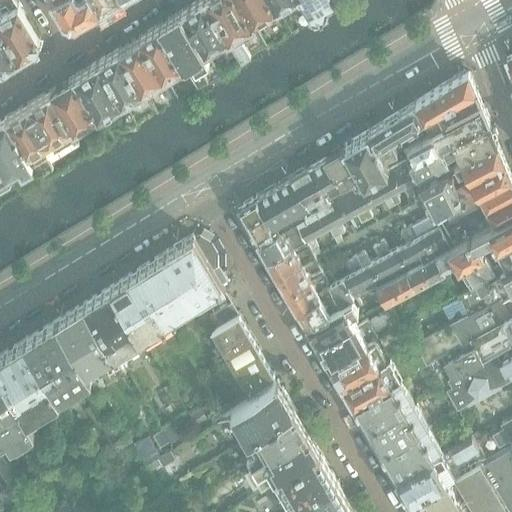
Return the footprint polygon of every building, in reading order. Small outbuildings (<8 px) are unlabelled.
[(39,35),(18,0),(4,0),(0,2),(0,19),(22,56),(37,46),(40,36),(39,34),(39,35)] [(100,8),(95,0),(58,0),(55,3),(65,20),(76,23),(78,21),(94,12),(100,8)] [(95,0),(100,8),(113,0),(95,0)] [(246,60),(208,0),(198,0),(189,6),(189,5),(181,10),(206,51),(226,39),(241,63),(246,60)] [(256,26),(240,0),(208,0),(246,60),(252,56),(250,55),(237,35),(254,25),(255,26),(256,26)] [(280,11),(273,0),(240,0),(256,26),(265,20),(265,21),(280,12),(280,11)] [(273,0),(280,11),(289,5),(289,6),(299,0),(273,0)] [(332,0),(303,0),(309,8),(308,9),(310,13),(313,12),(317,13),(318,15),(330,9),(329,6),(329,2),(332,0)] [(206,51),(181,10),(160,23),(187,69),(198,87),(209,81),(199,65),(210,58),(206,51)] [(0,68),(22,56),(0,19),(0,68)] [(187,69),(160,23),(140,35),(168,80),(187,69)] [(168,80),(140,35),(120,47),(146,93),(168,80)] [(146,93),(120,47),(97,61),(125,104),(125,105),(126,105),(146,93)] [(125,104),(97,61),(74,75),(99,115),(98,116),(100,119),(104,116),(107,118),(113,115),(113,111),(125,104)] [(426,117),(478,88),(471,72),(464,70),(445,82),(417,100),(426,117)] [(99,115),(74,75),(51,89),(75,131),(98,116),(99,115)] [(384,156),(483,102),(478,88),(426,117),(391,136),(377,144),(384,156)] [(45,154),(78,134),(75,131),(51,89),(7,116),(34,163),(44,179),(52,174),(50,170),(53,167),(45,154)] [(391,136),(426,117),(417,100),(369,129),(377,144),(391,136)] [(407,162),(490,117),(483,102),(384,156),(389,165),(391,164),(404,157),(407,162)] [(23,169),(34,163),(7,116),(0,120),(0,175),(20,163),(23,169)] [(416,178),(459,156),(497,136),(490,117),(407,162),(416,178)] [(389,165),(384,156),(377,144),(369,129),(346,142),(367,178),(377,172),(389,165)] [(445,230),(511,193),(511,172),(499,140),(497,136),(459,156),(461,158),(462,161),(419,184),(434,211),(435,211),(445,230)] [(367,178),(346,142),(327,153),(348,188),(349,187),(363,180),(367,178)] [(348,188),(327,153),(309,164),(330,198),(334,195),(348,188)] [(407,162),(404,157),(391,164),(403,185),(402,186),(407,197),(414,194),(408,183),(416,178),(407,162)] [(330,198),(309,164),(292,174),(312,207),(321,203),(330,198)] [(403,185),(391,164),(389,165),(377,172),(391,197),(395,204),(400,202),(394,190),(402,186),(403,185)] [(377,172),(367,178),(363,180),(375,200),(376,201),(384,197),(389,207),(395,204),(391,197),(377,172)] [(312,207),(292,174),(260,192),(279,226),(294,217),(308,209),(312,207)] [(375,200),(363,180),(349,187),(368,219),(374,216),(367,204),(375,200)] [(368,219),(349,187),(348,188),(334,195),(347,216),(356,211),(362,222),(368,219)] [(279,226),(260,192),(244,202),(242,210),(258,237),(279,226)] [(453,243),(501,217),(511,211),(511,193),(445,230),(453,243)] [(347,216),(334,195),(330,198),(321,203),(340,234),(345,231),(339,220),(347,216)] [(321,203),(312,207),(308,209),(320,231),(328,226),(337,243),(343,240),(340,234),(321,203)] [(312,235),(320,231),(308,209),(294,217),(305,237),(315,255),(321,252),(312,235)] [(453,243),(445,230),(435,211),(434,211),(428,214),(428,215),(421,219),(439,251),(448,246),(453,243)] [(459,265),(511,237),(511,211),(501,217),(453,243),(448,246),(455,257),(459,265)] [(305,237),(294,217),(279,226),(258,237),(268,255),(268,256),(269,257),(305,237)] [(439,251),(421,219),(411,225),(407,227),(425,258),(439,251)] [(425,258),(407,227),(401,231),(407,241),(400,245),(411,266),(418,262),(425,258)] [(195,237),(195,236),(194,233),(186,238),(166,251),(199,305),(226,290),(217,274),(195,237)] [(218,265),(218,252),(211,241),(200,234),(195,237),(217,274),(222,271),(219,265),(218,265)] [(279,274),(315,255),(305,237),(269,257),(279,274)] [(470,284),(511,263),(511,237),(459,265),(470,284)] [(411,266),(400,245),(391,250),(384,240),(383,238),(380,240),(381,241),(391,260),(398,273),(403,270),(411,266)] [(398,273),(391,260),(381,241),(373,246),(379,256),(370,261),(382,282),(388,278),(398,273)] [(442,263),(455,257),(448,246),(439,251),(425,258),(418,262),(429,280),(446,270),(442,263)] [(199,305),(166,251),(138,268),(167,316),(175,310),(176,312),(178,311),(178,309),(182,307),(186,314),(199,305)] [(324,274),(321,267),(315,255),(279,274),(290,292),(324,274)] [(382,282),(370,261),(356,269),(367,290),(375,285),(382,282)] [(418,262),(411,266),(403,270),(413,288),(429,280),(418,262)] [(477,307),(511,288),(511,263),(470,284),(459,291),(470,311),(477,307)] [(167,316),(138,268),(111,285),(141,333),(164,318),(166,320),(168,318),(167,316)] [(367,290),(356,269),(345,275),(356,296),(367,290)] [(413,288),(403,270),(398,273),(388,278),(391,284),(398,296),(413,288)] [(298,306),(331,288),(329,283),(324,274),(290,292),(298,306)] [(356,296),(345,275),(329,283),(331,288),(340,304),(352,298),(356,296)] [(398,296),(391,284),(388,278),(382,282),(375,285),(386,303),(398,296)] [(141,333),(111,285),(85,302),(122,362),(124,365),(127,362),(124,358),(147,343),(141,333)] [(308,322),(340,304),(331,288),(298,306),(308,322)] [(504,320),(511,315),(511,288),(477,307),(470,311),(430,333),(413,343),(425,364),(455,347),(460,344),(481,332),(504,320)] [(355,319),(351,313),(359,309),(352,298),(340,304),(308,322),(312,329),(317,339),(355,319)] [(232,301),(214,312),(221,324),(240,313),(232,301)] [(122,362),(85,302),(57,319),(98,386),(100,388),(105,385),(98,373),(107,368),(108,369),(109,370),(111,369),(122,362)] [(275,374),(240,313),(221,324),(212,329),(234,367),(245,385),(251,395),(276,380),(273,375),(275,374)] [(428,377),(436,383),(441,380),(437,373),(447,367),(453,377),(448,379),(452,386),(447,389),(457,409),(495,388),(510,379),(505,370),(511,366),(511,315),(504,320),(481,332),(460,344),(463,350),(457,352),(455,347),(425,364),(421,367),(427,376),(428,377)] [(98,386),(57,319),(26,338),(60,395),(88,378),(95,388),(98,386)] [(332,363),(375,339),(369,327),(362,331),(356,322),(355,319),(317,339),(319,341),(332,363)] [(60,395),(26,338),(0,354),(0,365),(30,414),(41,407),(43,411),(51,411),(65,402),(60,395)] [(342,381),(386,358),(375,339),(332,363),(342,381)] [(407,374),(421,367),(425,364),(413,343),(386,358),(342,381),(355,403),(407,374)] [(30,414),(0,365),(0,446),(36,425),(30,414)] [(415,401),(407,387),(413,384),(407,374),(355,403),(368,426),(415,401)] [(248,437),(295,408),(285,390),(278,379),(276,380),(251,395),(226,413),(242,440),(248,437)] [(383,451),(429,425),(415,401),(368,426),(383,451)] [(249,467),(308,431),(295,408),(248,437),(253,445),(256,449),(247,455),(249,460),(243,464),(241,462),(235,465),(240,473),(249,467)] [(511,442),(511,416),(500,423),(503,427),(492,433),(499,445),(510,439),(511,443),(511,442)] [(397,475),(443,448),(429,425),(383,451),(397,475)] [(480,428),(472,433),(475,438),(484,433),(480,428)] [(275,481),(321,452),(308,431),(249,467),(255,477),(267,469),(275,481)] [(456,474),(449,462),(479,444),(475,438),(472,433),(443,448),(397,475),(412,501),(456,474)] [(511,511),(511,442),(511,443),(481,460),(456,474),(412,501),(418,511),(511,511)] [(337,480),(321,452),(275,481),(279,488),(277,493),(281,500),(287,501),(291,509),(337,480)] [(8,465),(0,470),(0,472),(2,476),(11,471),(8,465)] [(11,471),(2,476),(6,482),(15,476),(11,471)] [(15,476),(6,482),(9,486),(18,481),(15,476)] [(345,511),(353,508),(337,480),(291,509),(293,511),(345,511)] [(0,502),(3,507),(26,493),(18,481),(9,486),(4,489),(0,492),(0,502)]
